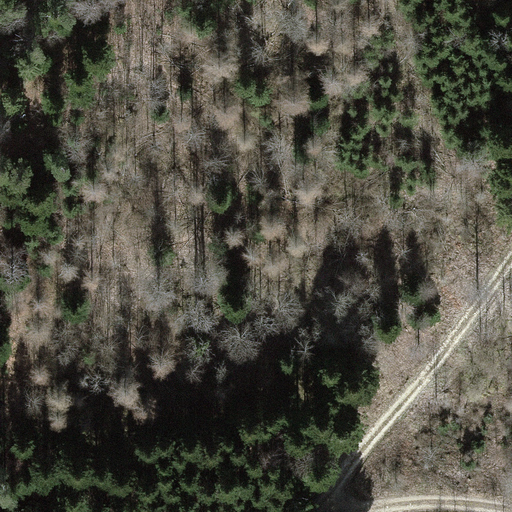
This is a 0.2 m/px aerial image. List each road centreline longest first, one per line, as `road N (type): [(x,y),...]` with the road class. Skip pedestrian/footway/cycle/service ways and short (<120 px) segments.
road 1 (track): [(317,511),(511,256)]
road 2 (track): [(333,511),(429,492),(511,511)]
